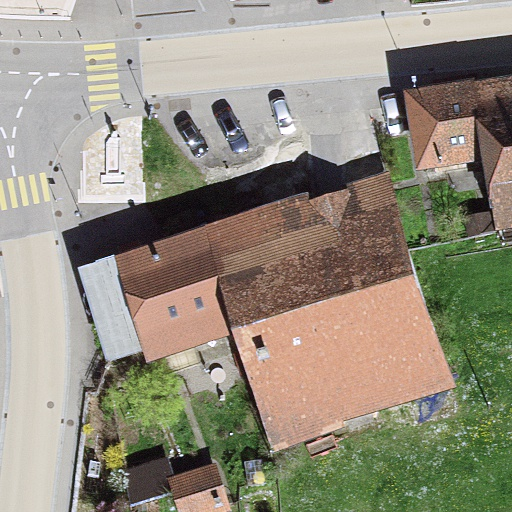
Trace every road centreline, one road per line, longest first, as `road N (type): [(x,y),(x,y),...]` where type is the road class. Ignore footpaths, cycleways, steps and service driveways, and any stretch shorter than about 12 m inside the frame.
road 1 (tertiary): [(34,511),(42,433),(21,68)]
road 2 (tertiary): [(511,37),(164,68)]
road 3 (tertiary): [(164,68),(21,68)]
